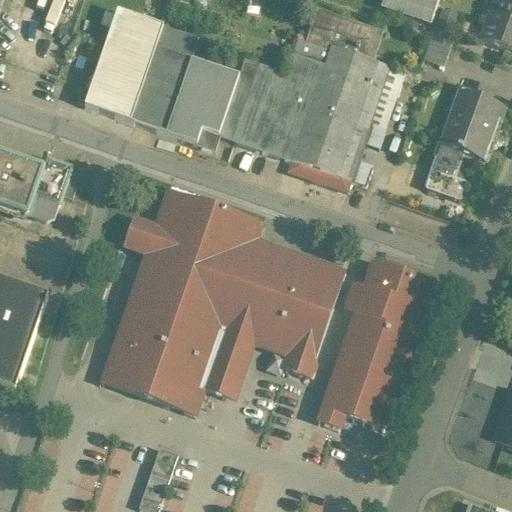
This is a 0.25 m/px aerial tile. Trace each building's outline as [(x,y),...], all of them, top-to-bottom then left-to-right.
[(266,4),(254,0),(245,0),(244,1),(245,7),(250,8),(252,6),(263,11),(266,4)] [(439,0),(384,0),(381,11),(430,28),(439,0)] [(511,0),(497,0),(487,29),(491,31),(486,46),(480,43),(480,45),(511,56),(511,0)] [(373,34),(318,15),(308,44),(307,47),(330,55),(331,52),(369,64),(372,54),(366,52),(373,34)] [(163,32),(117,16),(85,111),(131,127),(163,32)] [(330,55),(307,47),(308,44),(297,40),(291,59),(293,59),(325,70),(330,55)] [(452,49),(431,42),(424,62),(444,70),(452,49)] [(369,64),(331,52),(330,55),(325,70),(292,166),(340,183),(379,68),(369,64)] [(325,70),(293,59),(286,79),(260,155),(292,166),(325,70)] [(239,81),(192,65),(166,139),(197,150),(202,135),(219,141),(239,81)] [(286,79),(245,65),(239,81),(219,141),(260,155),(286,79)] [(422,74),(402,67),(398,78),(419,85),(422,74)] [(379,68),(340,183),(350,186),(351,186),(364,148),(389,75),(390,72),(379,68)] [(504,111),(459,95),(459,96),(460,97),(441,149),(440,148),(439,150),(461,158),(484,166),(484,165),(483,164),(502,112),(503,113),(504,111)] [(379,154),(364,148),(351,186),(366,191),(379,154)] [(461,158),(441,150),(425,194),(459,206),(466,187),(452,182),(461,158)] [(44,173),(0,157),(0,210),(27,220),(37,192),(44,173)] [(72,172),(47,164),(44,173),(37,192),(62,201),(67,186),(72,172)] [(340,183),(292,166),(288,176),(347,196),(350,186),(340,183)] [(77,190),(67,186),(62,201),(72,205),(77,190)] [(262,229),(168,196),(156,231),(134,223),(127,245),(149,253),(106,376),(184,403),(182,408),(197,413),(198,408),(200,408),(205,392),(228,400),(249,340),(302,359),(301,363),(313,367),(314,362),(315,363),(346,276),(256,245),(262,229)] [(434,289),(373,268),(323,414),(324,414),(322,419),(335,423),(336,419),(384,435),(434,289)] [(48,301),(0,284),(0,391),(15,396),(48,301)] [(511,394),(495,443),(511,449),(511,394)] [(160,453),(139,511),(159,511),(178,460),(160,453)]
